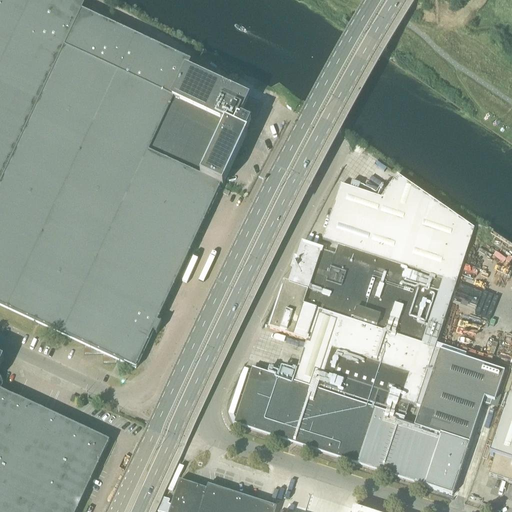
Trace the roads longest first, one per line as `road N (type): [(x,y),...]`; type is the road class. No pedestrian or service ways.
road 1 (primary): [(139,511),(262,248),(395,0)]
road 2 (primary): [(373,0),(248,236),(118,511)]
road 3 (unclassified): [(440,511),(222,441),(208,428),(333,146)]
road 4 (unclassified): [(293,126),(144,404),(123,402),(0,343)]
